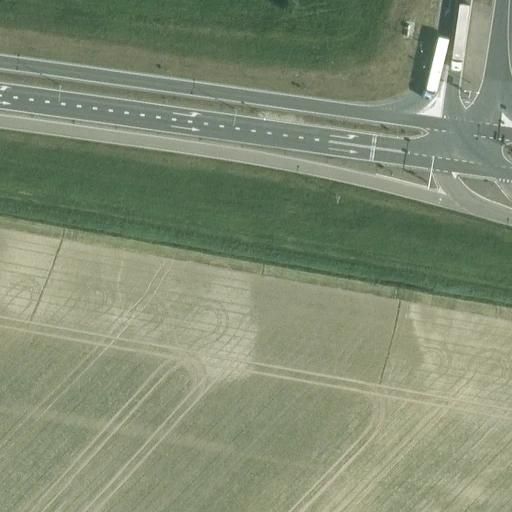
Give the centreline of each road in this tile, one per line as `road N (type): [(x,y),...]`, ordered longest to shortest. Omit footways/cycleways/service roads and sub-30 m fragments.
road 1 (track): [(0,191),(511,285)]
road 2 (trunk): [(447,126),(0,67)]
road 3 (trunk): [(0,99),(443,165)]
road 4 (primary): [(489,130),(506,0)]
road 5 (primary): [(464,0),(447,126)]
